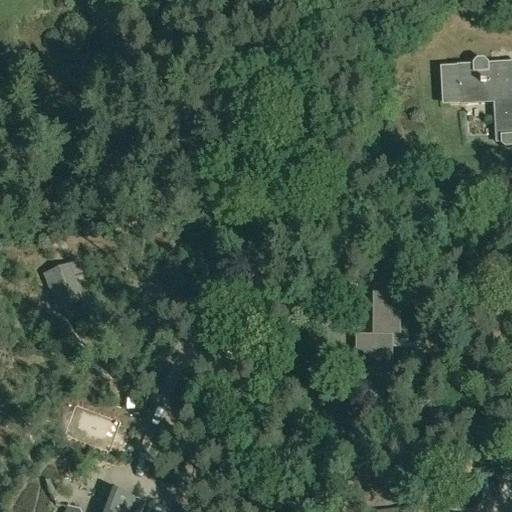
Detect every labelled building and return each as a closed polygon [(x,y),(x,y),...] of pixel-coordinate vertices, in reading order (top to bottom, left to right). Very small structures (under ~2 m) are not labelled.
[(497,144),(500,144),(500,148),(504,151),(511,150),(511,67),(488,69),(488,66),(483,61),(477,62),(473,66),(473,70),(459,70),(459,71),(447,72),(442,77),(443,102),(448,106),(461,105),(461,106),(495,104),(497,144)] [(79,275),(75,265),(49,275),(63,311),(82,303),(72,278),(79,275)] [(382,348),(382,341),(407,341),(407,340),(400,340),(400,273),(372,273),(372,274),(378,274),(377,340),(355,340),(354,394),(355,394),(356,389),(387,389),(387,404),(388,404),(388,348),(382,348)] [(128,426),(84,408),(72,437),(116,456),(128,426)] [(141,511),(144,505),(116,494),(108,511),(75,511),(70,510),(69,511),(141,511)]
